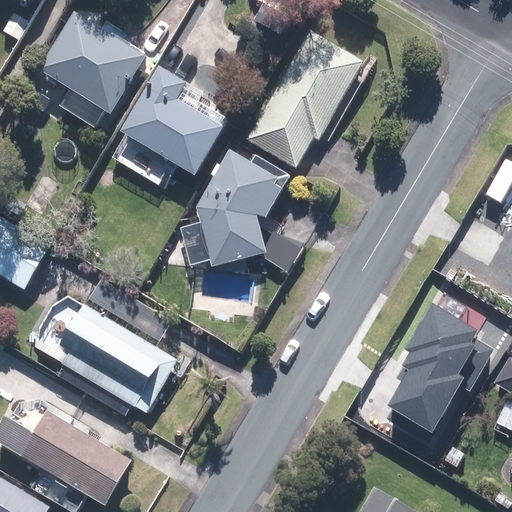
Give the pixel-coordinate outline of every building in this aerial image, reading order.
[(74,20),(39,76),(106,118),(141,62),(74,20)] [(314,143),(360,67),(309,37),(245,142),(293,172),(312,142),(314,143)] [(154,76),(117,136),(190,181),(218,135),(172,107),(181,92),(154,76)] [(266,252),(256,215),(266,217),(282,188),(275,184),(279,176),(229,148),(196,207),(212,266),(266,252)] [(0,220),(0,278),(22,292),(48,250),(0,220)] [(62,368),(57,377),(125,416),(129,408),(144,416),(175,363),(65,300),(52,309),(35,337),(34,351),(62,368)] [(390,417),(428,441),(461,386),(469,391),(495,349),(474,336),(478,330),(432,302),(403,349),(410,352),(402,365),(409,370),(388,405),(394,409),(390,417)] [(511,346),(506,356),(511,359),(510,362),(507,360),(491,385),(511,397),(511,346)] [(3,422),(0,427),(0,448),(102,509),(127,466),(85,441),(91,432),(40,402),(19,405),(7,424),(3,422)] [(0,511),(44,511),(45,511),(0,484),(0,511)] [(405,511),(373,492),(360,511),(405,511)]
